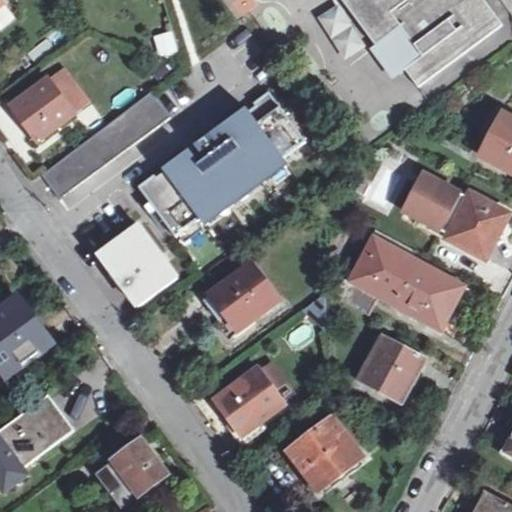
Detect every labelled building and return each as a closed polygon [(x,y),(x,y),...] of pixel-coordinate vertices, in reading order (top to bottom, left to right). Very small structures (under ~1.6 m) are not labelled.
[(344,0),(378,46),(403,28),(425,56),(408,69),(408,70),(421,87),(503,25),(484,0),(344,0)] [(403,28),(378,46),(401,75),(408,70),(408,69),(425,56),(403,28)] [(171,31),(152,37),(159,60),(178,54),(171,31)] [(66,67),(51,79),(77,114),(93,102),(66,67)] [(15,105),(41,141),(77,114),(51,79),(15,105)] [(153,134),(174,119),(154,92),(41,174),(61,202),(154,135),(153,134)] [(142,188),(180,238),(309,142),(272,92),(257,103),(259,106),(252,111),(250,109),(167,170),(169,173),(161,179),(159,176),(142,188)] [(483,155),(511,170),(511,118),(504,114),(483,155)] [(351,138),(359,151),(371,142),(363,130),(351,138)] [(444,235),(442,239),(486,263),(511,213),(511,210),(467,187),(465,191),(422,168),(400,211),(444,235)] [(141,227),(104,255),(143,306),(181,278),(141,227)] [(376,236),(353,281),(380,296),(383,290),(425,313),(423,318),(441,329),(466,284),(376,236)] [(214,297),(229,319),(239,330),(279,300),(254,266),(214,297)] [(370,313),(380,296),(353,281),(345,276),(336,295),(370,313)] [(0,313),(0,358),(9,371),(52,340),(21,297),(0,313)] [(225,323),(229,319),(214,297),(209,301),(225,323)] [(433,357),(384,333),(360,380),(401,402),(405,397),(411,400),(433,357)] [(218,407),(232,427),(238,423),(244,432),(260,422),(284,402),(258,367),(218,397),(222,403),(218,407)] [(25,467),(65,437),(50,417),(64,407),(53,391),(0,430),(0,484),(5,491),(29,473),(25,467)] [(334,418),(290,451),(320,492),(364,457),(334,418)] [(264,428),(260,422),(244,432),(238,423),(232,427),(245,444),(264,428)] [(175,480),(145,441),(101,474),(128,511),(143,511),(151,506),(147,500),(175,480)] [(511,511),(511,502),(488,491),(477,511),(511,511)]
